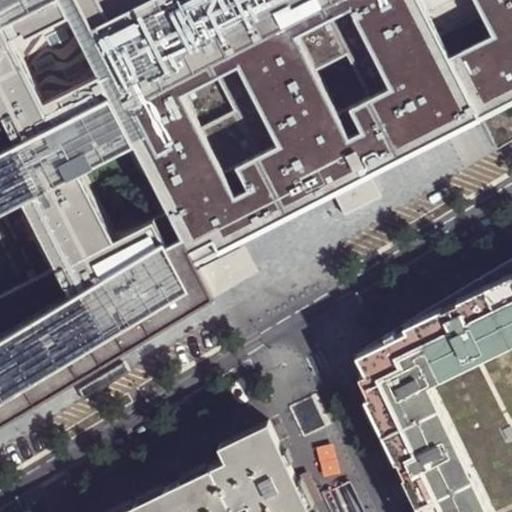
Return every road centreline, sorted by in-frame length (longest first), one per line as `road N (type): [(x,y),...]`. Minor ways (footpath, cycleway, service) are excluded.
road 1 (residential): [(0,494),(300,314)]
road 2 (residential): [(300,314),(511,186)]
road 3 (residential): [(300,314),(392,511)]
